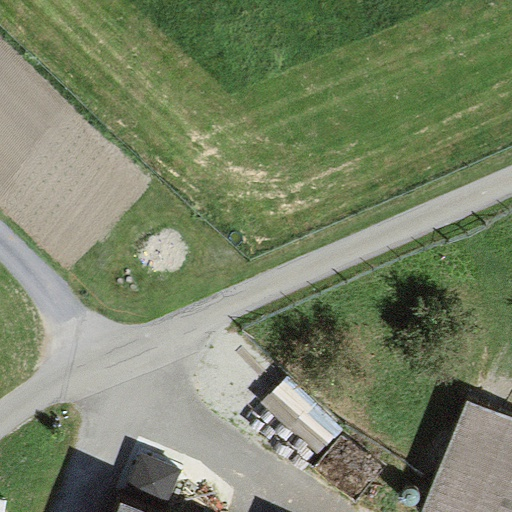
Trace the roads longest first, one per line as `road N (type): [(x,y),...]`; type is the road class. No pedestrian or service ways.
road 1 (track): [(0,414),(85,362),(511,174)]
road 2 (track): [(85,362),(78,325),(0,250)]
